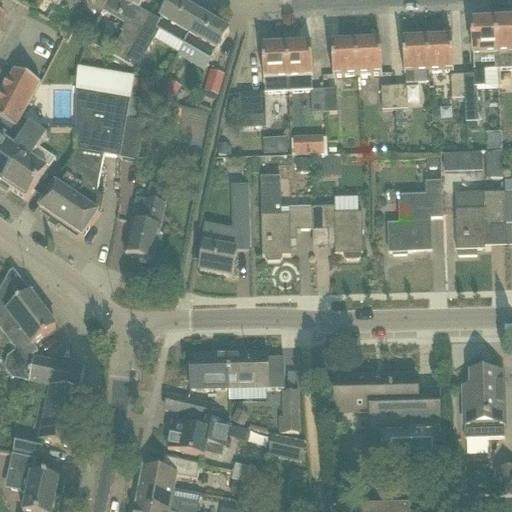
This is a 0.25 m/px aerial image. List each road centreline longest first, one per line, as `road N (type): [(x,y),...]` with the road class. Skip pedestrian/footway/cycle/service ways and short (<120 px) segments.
road 1 (unclassified): [(511,314),(167,317),(119,337)]
road 2 (unclassified): [(95,511),(119,384),(119,337)]
road 3 (unclassified): [(119,337),(0,242)]
